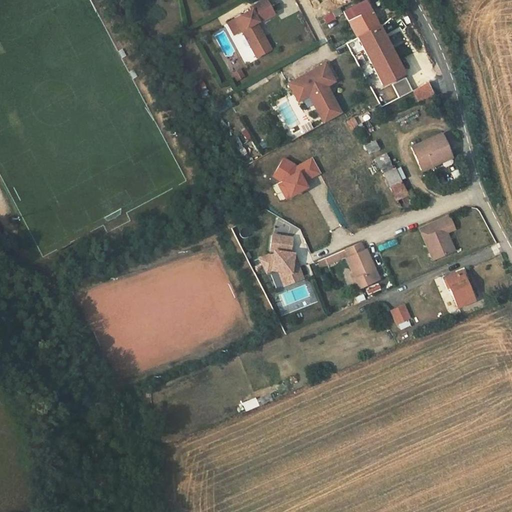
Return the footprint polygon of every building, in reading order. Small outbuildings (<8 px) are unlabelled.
[(250,10),(239,16),(245,27),(241,30),(250,45),(264,37),(256,22),(261,19),(262,21),(273,14),(265,0),(262,0),(249,8),(250,10)] [(368,0),(365,0),(364,1),(369,10),(373,8),(368,0)] [(364,1),(343,12),(351,27),(357,38),(378,27),(369,10),(364,1)] [(340,13),(338,8),(332,11),(334,16),(340,13)] [(396,14),(389,18),(394,25),(400,21),(396,14)] [(245,27),(239,16),(235,19),(228,23),(234,34),(241,30),(245,27)] [(394,25),(393,26),(400,37),(402,35),(405,40),(410,37),(406,32),(408,31),(402,20),(400,21),(394,25)] [(403,74),(378,27),(357,38),(359,42),(351,46),(354,50),(352,51),(359,65),(369,60),(382,85),(403,74)] [(264,37),(250,45),(257,57),(271,49),(264,37)] [(334,81),(324,64),(288,84),(297,101),(308,95),(311,94),(320,110),(317,111),(323,123),(341,113),(328,90),(326,91),(324,86),(334,81)] [(236,81),(244,76),(240,70),(233,74),(236,81)] [(410,87),(403,74),(382,85),(389,98),(410,87)] [(427,82),(413,91),(419,102),(433,93),(427,82)] [(311,94),(308,95),(317,111),(320,110),(311,94)] [(354,118),(347,121),(352,132),(360,128),(354,118)] [(445,143),(441,134),(411,147),(421,170),(433,165),(451,157),(445,143)] [(366,153),(378,150),(376,140),(364,143),(366,153)] [(448,142),(445,143),(451,157),(433,165),(435,169),(456,160),(448,142)] [(251,163),(242,148),(235,152),(244,166),(251,163)] [(268,175),(274,180),(283,198),(302,188),(300,184),(313,177),(305,161),(292,168),(280,159),(268,175)] [(405,194),(393,170),(384,174),(396,198),(405,194)] [(446,232),(454,229),(448,215),(418,228),(432,260),(452,251),(447,240),(449,239),(446,232)] [(282,271),(287,283),(302,277),(294,258),(292,257),(293,253),(289,253),(291,237),(272,234),(269,250),(273,250),(272,255),(267,254),(259,259),(266,272),(271,269),(278,270),(282,271)] [(363,250),(360,242),(345,249),(348,256),(348,257),(346,259),(352,273),(359,287),(359,289),(379,280),(366,249),(363,250)] [(348,256),(345,249),(324,258),(327,265),(348,256)] [(282,271),(278,270),(283,285),(287,283),(282,271)] [(473,300),(460,271),(445,278),(457,306),(473,300)] [(359,287),(352,273),(350,274),(356,288),(359,287)] [(368,294),(380,289),(378,284),(365,289),(368,294)] [(304,286),(279,294),(283,305),(307,297),(304,286)] [(410,318),(404,304),(390,311),(397,324),(410,318)] [(255,398),(241,402),(243,410),(257,407),(255,398)]
